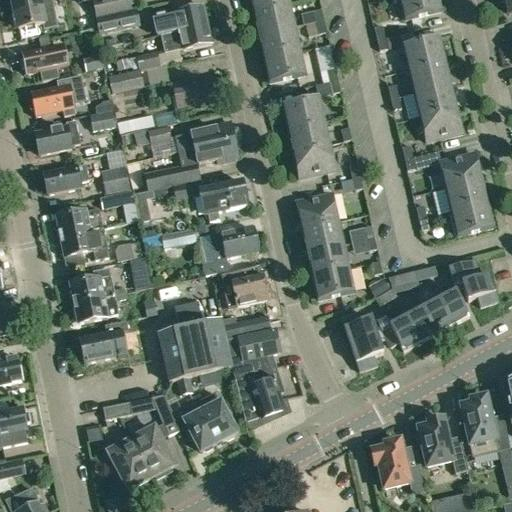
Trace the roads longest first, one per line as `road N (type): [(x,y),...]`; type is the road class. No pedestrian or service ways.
road 1 (residential): [(354,428),(298,323),(228,0)]
road 2 (residential): [(80,511),(0,115)]
road 3 (residential): [(511,196),(466,0)]
road 4 (tertiary): [(188,511),(354,428)]
road 5 (tertiary): [(354,428),(511,343)]
